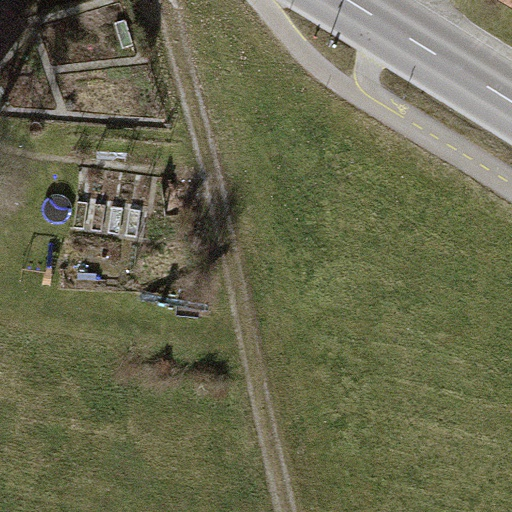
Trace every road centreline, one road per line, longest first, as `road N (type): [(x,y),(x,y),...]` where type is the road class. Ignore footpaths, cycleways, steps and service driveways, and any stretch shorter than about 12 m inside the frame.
road 1 (track): [(165,0),(286,511)]
road 2 (primary): [(511,101),(349,0)]
